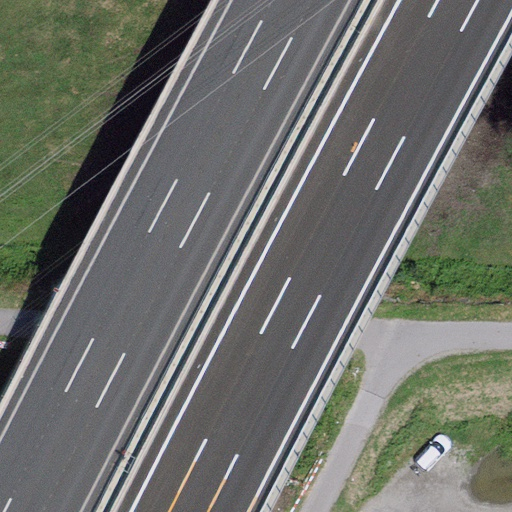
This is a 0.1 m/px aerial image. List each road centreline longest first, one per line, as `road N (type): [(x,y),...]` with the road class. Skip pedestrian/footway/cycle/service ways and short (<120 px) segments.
road 1 (motorway): [(192,511),(460,0)]
road 2 (motorway): [(286,0),(20,511)]
